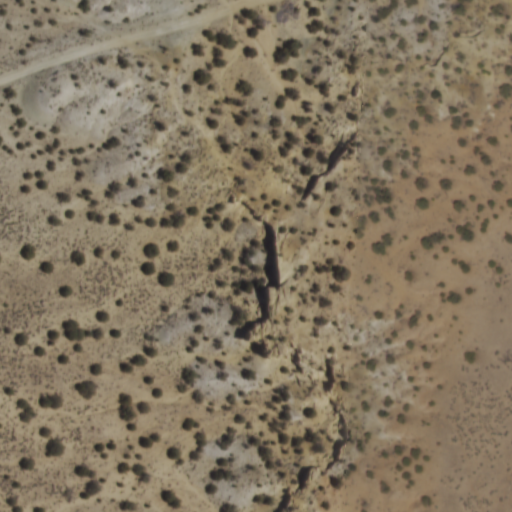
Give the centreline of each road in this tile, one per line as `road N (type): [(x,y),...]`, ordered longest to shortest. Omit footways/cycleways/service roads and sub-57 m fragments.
road 1 (residential): [(0,132),(152,92),(412,54),(481,0)]
road 2 (residential): [(273,0),(0,93)]
